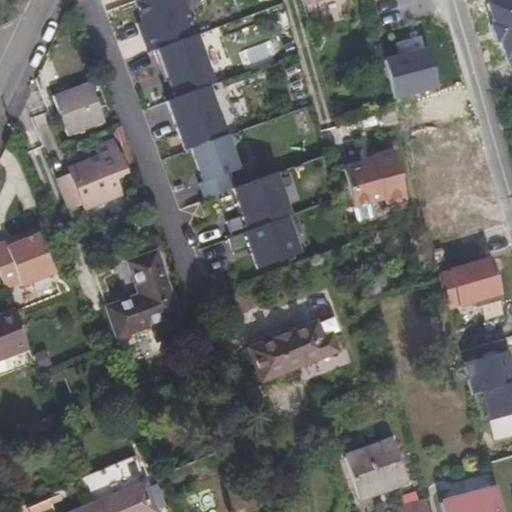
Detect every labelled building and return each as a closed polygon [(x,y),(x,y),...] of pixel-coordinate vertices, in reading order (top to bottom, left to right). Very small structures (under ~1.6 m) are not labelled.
[(199,36),(185,0),(146,0),(139,3),(146,23),(151,36),(146,38),(152,54),(157,52),(199,36)] [(141,25),(146,38),(151,36),(146,23),(141,25)] [(199,36),(157,52),(164,72),(168,71),(172,82),(179,99),(211,87),(217,85),(199,36)] [(431,51),(388,62),(398,100),(441,89),(431,51)] [(168,83),(172,82),(168,71),(164,72),(168,83)] [(71,135),(108,122),(91,81),(55,94),(71,135)] [(230,136),(211,87),(179,99),(170,103),(188,152),(194,150),(230,136)] [(242,171),(230,136),(194,150),(207,183),(203,184),(209,200),(237,189),(231,175),(242,171)] [(129,171),(117,138),(96,146),(99,155),(69,166),(72,173),(59,179),(69,205),(82,200),(85,206),(126,192),(119,175),(129,171)] [(407,202),(395,155),(376,159),(377,163),(346,171),(356,209),(360,223),(374,219),(370,205),(386,201),(388,206),(407,202)] [(6,241),(0,242),(0,270),(5,284),(21,278),(21,282),(54,270),(39,231),(18,239),(19,241),(7,246),(6,241)] [(119,329),(176,308),(152,247),(128,255),(141,289),(109,300),(119,329)] [(495,259),(452,270),(461,305),(481,300),(483,306),(506,300),(495,259)] [(333,329),(297,350),(305,365),(348,341),(323,295),(308,304),(318,321),(325,316),(333,329)] [(263,370),(297,350),(333,329),(325,316),(318,321),(308,304),(245,341),(263,370)] [(0,362),(32,352),(17,313),(0,319),(0,362)] [(511,358),(510,351),(466,362),(474,394),(487,391),(494,420),(511,414),(511,358)] [(360,495),(407,482),(393,438),(348,451),(360,495)] [(146,479),(92,503),(95,511),(155,511),(160,510),(146,479)] [(444,511),(505,511),(500,492),(443,507),(444,511)] [(430,511),(425,495),(397,502),(399,511),(430,511)] [(95,511),(92,503),(69,511),(55,511),(50,498),(27,509),(27,511),(95,511)]
